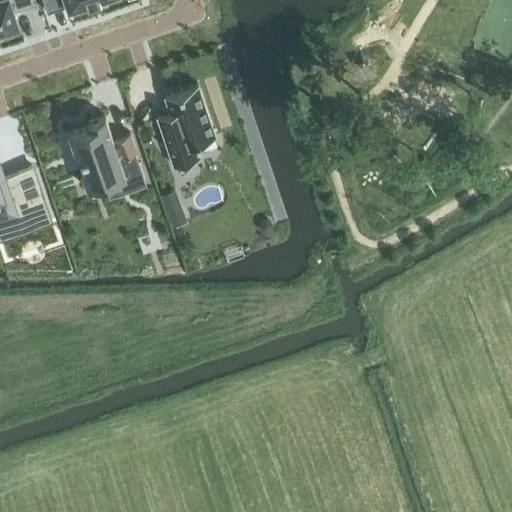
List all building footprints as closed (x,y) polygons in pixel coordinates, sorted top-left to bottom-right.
[(0,0),(0,29),(18,24),(13,9),(32,2),(31,0),(0,0)] [(159,115),(157,115),(174,165),(200,157),(195,143),(215,136),(198,83),(165,94),(170,111),(159,115)] [(90,124),(69,132),(75,151),(78,150),(84,169),(82,170),(88,188),(104,183),(124,176),(129,189),(146,183),(134,151),(136,151),(130,132),(115,136),(115,138),(114,139),(105,114),(98,117),(90,120),(88,120),(90,124)] [(0,235),(1,237),(51,220),(32,165),(2,175),(0,168),(0,235)] [(182,208),(170,212),(174,224),(186,219),(182,208)]
